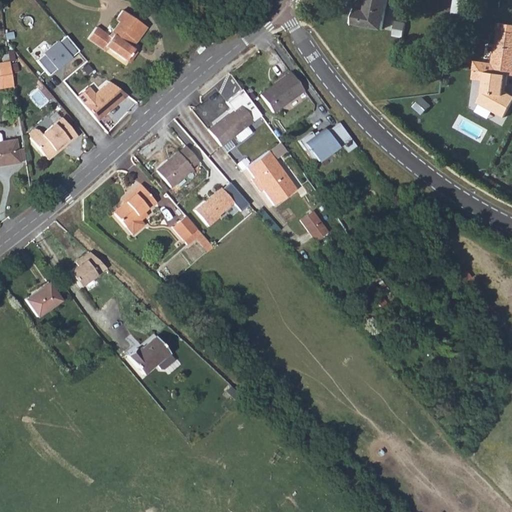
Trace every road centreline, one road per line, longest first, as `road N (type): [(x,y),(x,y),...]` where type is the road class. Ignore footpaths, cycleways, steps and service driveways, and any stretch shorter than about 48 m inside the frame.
road 1 (tertiary): [(0,243),(278,6)]
road 2 (tertiary): [(511,225),(434,179),(372,128),(278,6)]
